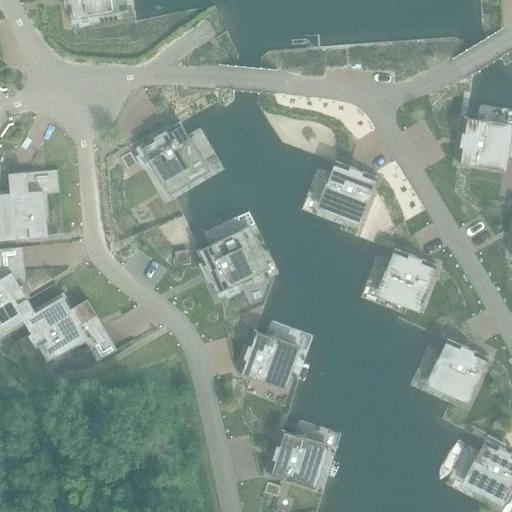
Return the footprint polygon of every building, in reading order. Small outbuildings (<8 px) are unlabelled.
[(66,0),(70,19),(85,17),(85,18),(92,16),(116,11),(114,0),(66,0)] [(464,116),(457,162),(471,164),(471,165),(478,166),(479,166),(502,169),(509,126),(490,123),(490,119),(484,118),(484,119),(478,118),(468,116),(464,116)] [(203,162),(193,145),(194,144),(191,139),(190,139),(181,124),(180,122),(140,145),(147,158),(150,165),(151,164),(163,185),(168,182),(203,162)] [(12,151),(0,197),(61,214),(70,182),(52,178),(56,163),(12,151)] [(329,187),(322,205),(361,220),(370,198),(371,198),(373,191),(378,177),(335,161),(330,173),(328,180),(327,180),(325,185),(329,187)] [(257,272),(238,232),(220,240),(215,242),(215,243),(196,252),(216,294),(230,287),(230,288),(237,285),(236,284),(258,274),(257,272)] [(388,274),(381,293),(420,308),(429,286),(430,286),(432,279),(437,265),(394,248),(390,259),(387,267),(386,267),(384,273),(388,274)] [(11,272),(0,279),(0,334),(24,321),(23,320),(35,313),(35,312),(20,287),(27,283),(26,271),(11,272)] [(35,313),(23,320),(24,321),(47,361),(102,329),(86,301),(70,310),(62,296),(35,312),(35,313)] [(254,329),(238,373),(252,378),(252,379),(259,381),(282,389),(287,374),(293,356),(296,348),(278,342),(279,338),(273,336),(266,334),(254,329)] [(439,364),(431,382),(438,385),(454,392),(470,400),(489,358),(447,338),(446,340),(442,350),(437,359),(440,360),(439,364)] [(281,429),(267,474),(282,478),(281,479),(289,481),(289,480),(312,487),(316,473),(322,454),(324,446),(306,440),(307,437),(301,435),(300,435),(294,434),(283,430),(281,429)] [(475,464),(466,482),(473,485),(488,493),(504,502),(511,486),(511,453),(485,439),(484,441),(479,450),(475,457),(472,462),(475,464)]
